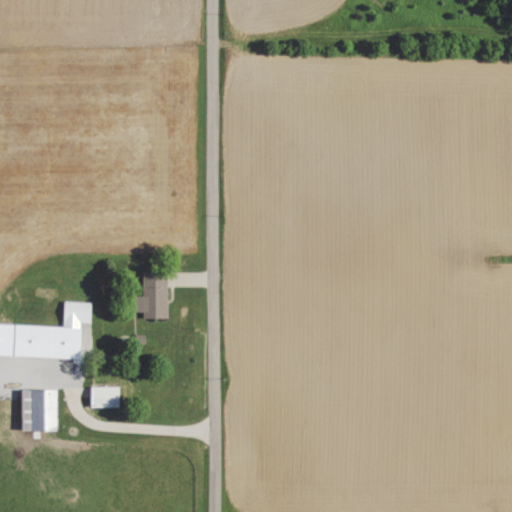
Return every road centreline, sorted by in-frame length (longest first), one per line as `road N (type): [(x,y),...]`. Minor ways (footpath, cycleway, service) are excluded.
road 1 (residential): [(212,511),(210,0)]
road 2 (residential): [(0,376),(67,382),(85,420),(99,429),(214,431)]
